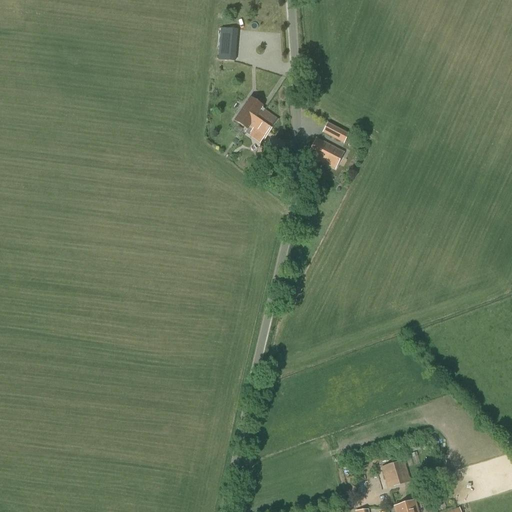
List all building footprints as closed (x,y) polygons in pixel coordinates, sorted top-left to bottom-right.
[(218,61),(235,62),(237,30),(220,29),(218,61)] [(250,98),(234,121),(247,130),(248,129),(264,140),(278,121),(261,109),(263,107),(250,98)] [(322,134),(340,143),(345,133),(327,124),(322,134)] [(315,140),(308,154),(307,156),(335,171),(344,153),(316,138),(315,140)] [(270,163),(262,160),(259,170),(267,172),(270,163)] [(410,483),(404,461),(381,468),(387,490),(410,483)] [(394,507),(395,511),(419,511),(418,508),(417,509),(415,501),(394,507)]
